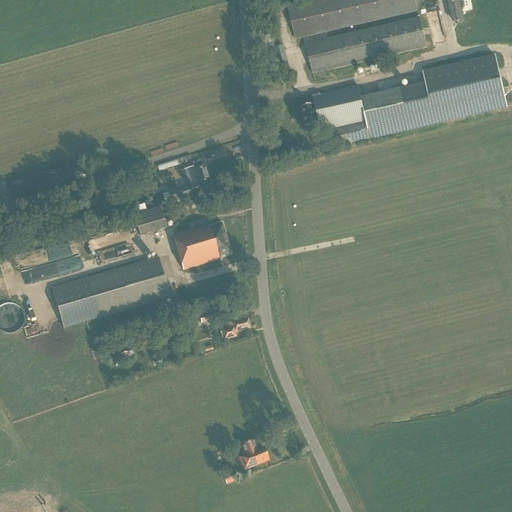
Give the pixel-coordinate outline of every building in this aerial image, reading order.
[(295,39),(418,11),(415,0),(321,0),(288,8),(295,39)] [(464,21),(459,0),(447,0),(453,24),(464,21)] [(472,12),(476,13),(480,5),(476,3),(472,12)] [(313,74),(427,48),(420,18),(306,44),(313,74)] [(370,139),(411,130),(507,108),(495,57),(423,74),(426,86),(361,100),(358,86),(313,96),(315,104),(309,105),(309,106),(301,108),(305,127),(319,124),(321,133),(326,131),(326,132),(366,123),(370,139)] [(176,165),(175,160),(158,165),(160,170),(176,165)] [(199,189),(210,185),(204,164),(189,169),(193,184),(198,183),(199,189)] [(193,197),(189,185),(168,192),(171,203),(193,197)] [(166,229),(160,208),(133,215),(139,236),(166,229)] [(219,258),(231,254),(222,224),(176,237),(178,246),(176,246),(183,271),(220,260),(219,258)] [(158,259),(88,279),(52,290),(64,329),(99,319),(170,298),(158,259)] [(26,286),(75,274),(72,260),(21,273),(22,276),(14,278),(15,282),(25,280),(26,286)] [(2,304),(0,310),(0,313),(4,316),(1,323),(14,328),(20,311),(2,304)] [(215,320),(213,311),(199,315),(201,324),(215,320)] [(226,325),(227,329),(221,330),(223,341),(237,337),(236,333),(250,330),(248,320),(226,325)] [(130,362),(127,352),(120,354),(123,364),(130,362)] [(250,468),(250,469),(269,461),(264,447),(257,450),(254,440),(240,446),(244,456),(239,458),(244,470),(250,468)] [(236,481),(234,474),(223,478),(226,484),(236,481)]
